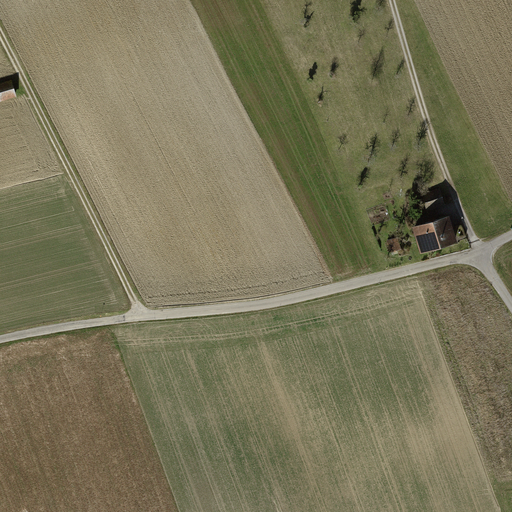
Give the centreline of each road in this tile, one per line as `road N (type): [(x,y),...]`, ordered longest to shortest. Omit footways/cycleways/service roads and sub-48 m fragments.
road 1 (track): [(0,22),(142,315)]
road 2 (track): [(392,0),(478,253)]
